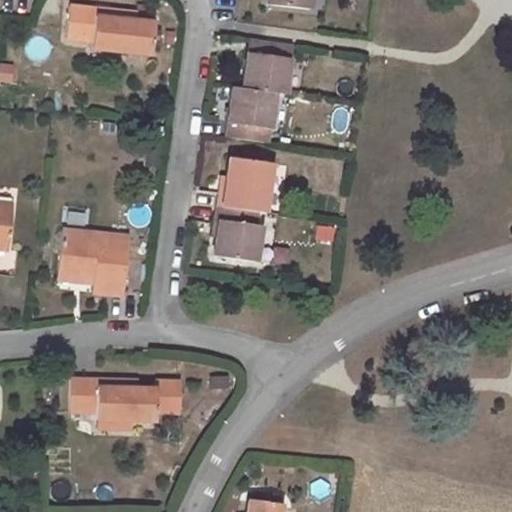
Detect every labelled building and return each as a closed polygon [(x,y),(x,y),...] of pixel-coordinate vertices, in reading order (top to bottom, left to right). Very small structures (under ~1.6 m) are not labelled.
[(265,0),(265,4),(308,9),(309,0),(265,0)] [(154,23),(133,21),(95,16),(95,8),(68,5),(64,37),(91,42),(90,48),(150,54),(154,23)] [(95,8),(95,16),(133,21),(134,13),(95,8)] [(248,39),(241,89),(274,93),(284,94),(291,45),(248,39)] [(0,81),(11,83),(13,65),(0,63),(0,81)] [(274,93),(241,89),(230,87),(224,136),(267,143),(274,93)] [(258,212),(264,213),(271,164),(228,157),(224,191),(217,190),(214,206),(258,212)] [(0,248),(7,249),(12,204),(0,202),(0,248)] [(217,222),(212,256),(255,262),(260,226),(256,225),(258,212),(214,206),(212,221),(217,222)] [(318,221),(309,236),(325,245),(334,230),(318,221)] [(128,236),(61,229),(56,272),(92,277),(91,282),(91,291),(122,295),(128,236)] [(56,272),(55,278),(91,282),(92,277),(56,272)] [(155,388),(135,388),(96,387),(96,379),(69,378),(68,411),(95,411),(95,419),(155,420),(155,388)] [(96,387),(135,388),(136,380),(96,379),(96,387)] [(248,499),(246,511),(278,511),(279,502),(248,499)]
